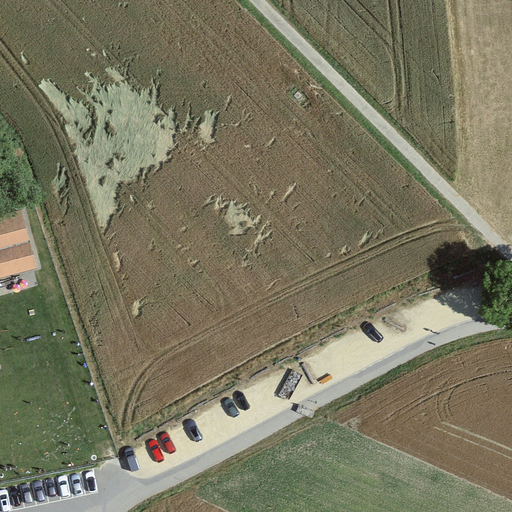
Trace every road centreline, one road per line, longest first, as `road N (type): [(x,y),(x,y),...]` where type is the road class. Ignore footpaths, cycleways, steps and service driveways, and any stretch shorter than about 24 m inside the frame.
road 1 (unclassified): [(511,320),(456,331),(98,511)]
road 2 (unclassified): [(511,263),(254,0)]
